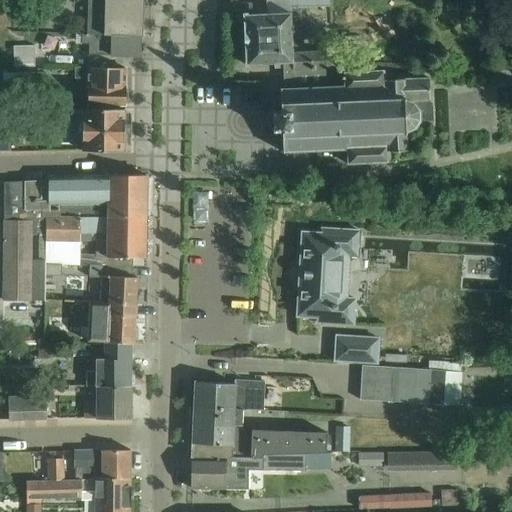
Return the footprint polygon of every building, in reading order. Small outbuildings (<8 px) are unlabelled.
[(141,37),(141,38),(142,38),(143,11),(148,8),(148,0),(147,0),(87,0),(86,35),(106,35),(105,37),(141,37)] [(265,0),(266,14),(244,15),(246,65),(274,63),(274,69),(283,68),(283,67),(293,67),(293,71),(332,70),(331,52),(292,54),(292,46),(302,46),(302,35),(306,35),(305,7),(329,6),(328,0),(265,0)] [(106,35),(86,35),(83,35),(83,45),(90,45),(90,56),(140,57),(141,38),(141,37),(105,37),(106,35)] [(35,46),(14,46),(14,67),(35,67),(35,46)] [(283,67),(283,68),(284,89),(279,89),(280,93),(281,104),(280,104),(280,112),(274,112),(274,111),(271,111),(272,132),(276,131),(276,130),(281,130),(282,138),(283,138),(283,149),(282,149),(282,153),(345,150),(345,161),(347,163),(347,164),(388,163),(387,160),(390,160),(390,152),(407,151),(406,132),(412,128),(413,129),(415,127),(414,126),(417,122),(433,121),(433,104),(429,105),(428,78),(387,80),(386,72),(384,71),(342,73),(343,79),(325,79),(325,88),(294,89),(293,71),(293,67),(283,67)] [(88,104),(126,105),(127,69),(89,68),(89,69),(76,68),(76,78),(89,78),(88,104)] [(46,72),(36,72),(37,86),(47,86),(46,72)] [(36,73),(4,74),(4,86),(36,86),(36,73)] [(82,151),(124,151),(125,110),(83,109),(82,151)] [(146,217),(146,175),(113,174),(48,177),(45,181),(25,182),(4,184),(4,219),(32,219),(32,261),(46,261),(46,242),(46,235),(46,234),(46,217),(84,217),(146,217)] [(133,266),(133,257),(145,256),(146,217),(84,217),(46,217),(46,234),(46,235),(46,242),(46,261),(46,262),(62,263),(80,263),(133,266)] [(32,219),(4,219),(3,300),(31,301),(45,301),(46,275),(46,262),(46,261),(32,261),(32,219)] [(357,257),(359,231),(321,229),(321,234),(302,233),(297,316),(316,317),(316,323),(353,325),(355,300),(339,299),(342,256),(357,257)] [(46,262),(46,275),(61,276),(62,263),(46,262)] [(89,265),(88,277),(102,278),(101,289),(100,303),(136,305),(137,278),(131,278),(132,268),(102,266),(89,265)] [(87,341),(104,342),(131,344),(134,344),(134,340),(137,340),(138,328),(135,328),(136,305),(89,302),(87,341)] [(377,364),(378,338),(336,336),(335,361),(377,364)] [(96,371),(86,371),(86,386),(97,386),(131,386),(131,383),(134,384),(134,371),(131,371),(131,344),(104,342),(103,359),(96,359),(96,371)] [(55,349),(39,350),(39,361),(55,360),(55,349)] [(459,406),(461,372),(362,366),(360,400),(459,406)] [(194,407),(241,410),(262,411),(263,381),(234,380),(234,383),(194,382),(192,435),(194,407)] [(97,402),(84,402),(84,418),(97,419),(131,419),(131,418),(131,386),(97,386),(97,402)] [(47,398),(38,398),(21,398),(22,421),(48,420),(47,398)] [(194,407),(192,435),(191,457),(192,457),(192,458),(263,459),(263,455),(292,454),(292,452),(306,452),(325,453),(326,433),(240,430),(241,410),(194,407)] [(348,426),(334,426),(334,452),(348,453),(348,426)] [(94,480),(131,479),(130,450),(75,451),(75,469),(94,468),(94,480)] [(192,458),(190,488),(247,489),(247,469),(292,470),(306,470),(306,462),(306,452),(292,452),(292,454),(263,455),(263,459),(192,458)] [(456,452),(356,453),(356,467),(381,467),(381,472),(455,471),(456,452)] [(49,458),(49,481),(64,481),(63,458),(49,458)] [(49,481),(27,481),(27,503),(41,503),(41,498),(81,498),(82,501),(95,501),(95,511),(131,511),(131,479),(94,480),(88,480),(64,481),(49,481)] [(457,490),(442,490),(442,506),(457,505),(457,490)] [(356,496),(357,509),(429,506),(429,493),(356,496)]
